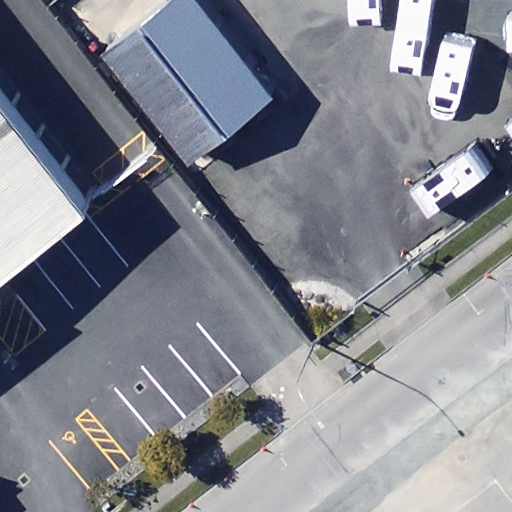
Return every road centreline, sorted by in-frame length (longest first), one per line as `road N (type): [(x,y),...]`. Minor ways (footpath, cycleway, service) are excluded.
road 1 (unclassified): [(307,511),(437,407)]
road 2 (unclassified): [(511,505),(437,407)]
